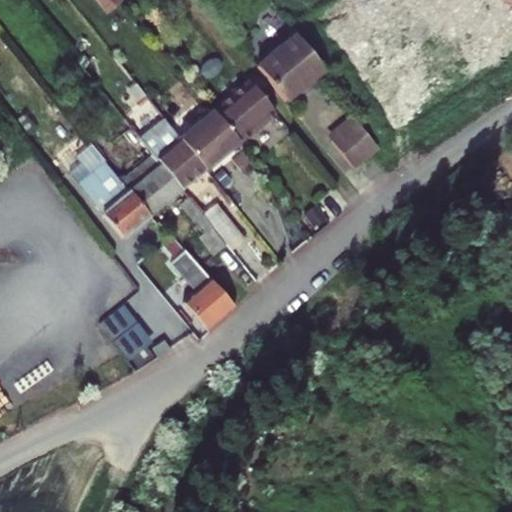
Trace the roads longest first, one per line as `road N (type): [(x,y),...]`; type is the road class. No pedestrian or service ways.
road 1 (unclassified): [(0,465),(180,367),(511,109)]
road 2 (track): [(89,511),(223,336)]
